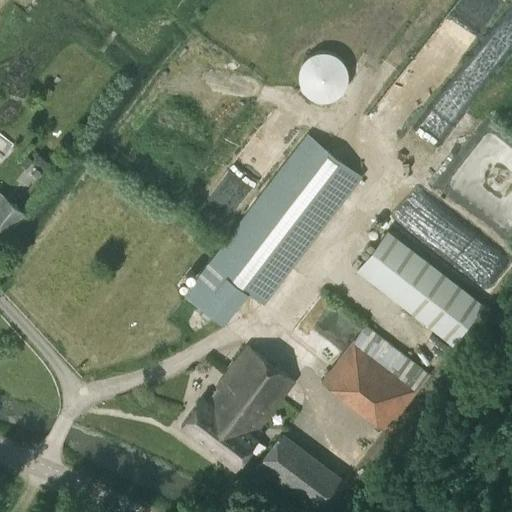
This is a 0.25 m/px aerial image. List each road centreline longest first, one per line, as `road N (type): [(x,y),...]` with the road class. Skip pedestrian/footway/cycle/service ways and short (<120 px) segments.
road 1 (unknown): [(15,458),(45,383),(0,320)]
road 2 (tertiary): [(125,511),(0,452)]
